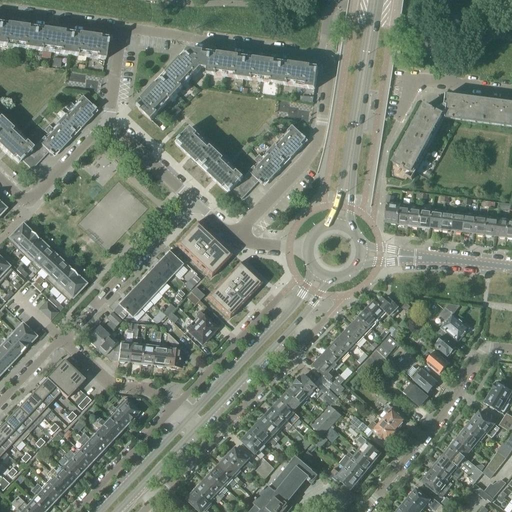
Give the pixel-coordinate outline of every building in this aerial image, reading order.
[(15,26),(0,24),(0,46),(6,47),(6,44),(24,47),(24,50),(33,51),(36,29),(20,27),(20,26),(16,25),(15,26)] [(68,56),(71,34),(56,32),(56,31),(51,30),(51,31),(36,29),(33,51),(42,52),(42,49),(60,52),(59,55),(68,56)] [(87,36),(71,34),(68,56),(77,57),(78,54),(95,56),(95,60),(103,61),(104,61),(106,47),(107,47),(107,42),(106,42),(106,39),(91,37),(92,36),(87,35),(87,36)] [(188,50),(185,54),(202,69),(207,70),(207,75),(210,53),(188,50)] [(226,56),(210,53),(207,75),(216,77),(217,73),(226,75),(234,76),(234,79),(243,80),(246,58),(231,56),(226,55),(226,56)] [(170,70),(160,80),(176,95),(183,89),(180,86),(187,80),(193,73),(195,76),(201,69),(202,70),(202,69),(185,54),(182,57),(174,66),(173,65),(170,69),(170,70)] [(246,58),(243,80),(252,82),(252,78),(261,80),(270,81),(270,84),(279,85),(282,63),(266,61),(261,60),(261,61),(246,58)] [(61,60),(57,59),(53,59),(52,67),(60,68),(61,60)] [(282,63),(279,85),(287,87),(288,83),(297,85),(306,86),(305,89),(311,90),(315,90),(317,76),(317,77),(317,72),(316,71),(316,68),(302,66),(300,65),(297,65),(297,66),(282,63)] [(176,95),(160,80),(150,91),(149,91),(146,94),(146,95),(136,106),(138,108),(137,109),(141,112),(151,122),(158,115),(156,113),(162,106),(168,100),(170,102),(176,95)] [(424,106),(416,121),(434,131),(439,121),(440,122),(443,117),(445,118),(445,120),(452,121),(455,98),(445,96),(444,106),(434,112),(424,106)] [(65,115),(60,121),(74,133),(78,128),(80,130),(86,124),(92,117),(90,115),(95,110),(92,107),(82,97),(81,98),(77,103),(78,104),(75,108),(70,103),(67,106),(65,109),(70,113),(67,117),(65,115)] [(468,99),(455,98),(452,121),(468,122),(471,99),(468,98),(468,99)] [(473,99),(471,99),(468,122),(483,124),(486,102),(473,100),(473,99)] [(498,103),(486,102),(483,124),(498,126),(501,103),(499,102),(498,103)] [(504,103),(501,103),(498,126),(511,128),(511,105),(504,104),(504,103)] [(170,114),(173,117),(174,118),(181,112),(179,111),(176,108),(170,114)] [(74,133),(60,121),(55,126),(57,127),(53,131),(48,126),(46,129),(43,132),(48,136),(45,140),(43,138),(38,143),(48,153),(51,156),(52,156),(57,151),(59,153),(65,146),(71,140),(69,138),(74,133)] [(416,121),(408,135),(427,146),(430,141),(429,140),(434,131),(416,121)] [(7,124),(0,130),(0,147),(3,151),(2,151),(6,154),(12,160),(15,157),(20,162),(20,163),(22,161),(24,159),(23,159),(26,157),(30,152),(33,149),(26,142),(24,145),(17,138),(10,131),(11,130),(12,129),(7,124)] [(280,133),(277,136),(297,153),(303,147),(301,145),(306,139),(302,136),(292,127),(287,132),(289,134),(286,137),(280,133)] [(204,167),(217,154),(211,148),(211,149),(209,150),(202,143),(195,137),(197,135),(190,128),(181,138),(180,138),(177,142),(183,147),(181,150),(187,155),(186,156),(190,159),(196,164),(199,162),(204,167)] [(408,135),(400,150),(418,160),(424,150),(424,151),(427,146),(408,135)] [(279,141),(270,150),(284,163),(289,158),(290,159),(297,153),(277,136),(275,138),(279,141)] [(38,143),(34,148),(44,157),(47,153),(48,153),(38,143)] [(33,149),(30,152),(40,162),(40,161),(43,157),(44,158),(44,157),(34,148),(33,149)] [(259,156),(256,158),(275,176),(281,169),(279,168),(284,163),(270,150),(262,159),(259,156)] [(418,160),(400,150),(392,164),(407,172),(404,176),(411,181),(414,176),(411,175),(414,170),(413,169),(418,160)] [(30,152),(26,157),(36,166),(35,166),(39,162),(40,162),(30,152)] [(222,159),(217,154),(204,167),(209,172),(207,174),(213,180),(212,181),(216,184),(216,183),(223,189),(225,187),(230,192),(232,191),(234,189),(236,186),(240,182),(243,179),(236,172),(234,174),(228,168),(220,161),(222,159)] [(24,159),(22,161),(31,171),(32,170),(31,170),(35,166),(35,167),(36,166),(26,157),(23,159),(24,159)] [(254,168),(249,173),(259,182),(258,183),(262,186),(267,180),(269,182),(275,176),(256,158),(254,161),(259,166),(255,169),(254,168)] [(249,173),(244,177),(254,187),(255,187),(254,186),(258,182),(258,183),(259,182),(249,173)] [(244,177),(243,179),(240,182),(250,191),(250,190),(254,187),(244,177)] [(240,182),(236,186),(246,196),(246,195),(250,191),(240,182)] [(234,189),(232,191),(242,200),(242,199),(245,195),(246,196),(236,186),(234,189)] [(396,224),(397,224),(399,207),(392,206),(393,198),(388,197),(385,217),(386,218),(385,223),(390,223),(390,225),(395,226),(396,224)] [(408,226),(410,210),(411,207),(400,205),(399,207),(397,224),(398,224),(399,226),(404,227),(405,225),(408,226)] [(418,227),(419,227),(421,211),(410,210),(408,226),(412,226),(412,228),(417,229),(418,227)] [(426,228),(430,229),(432,212),(421,211),(419,227),(420,227),(421,229),(425,230),(426,228)] [(440,230),(441,230),(443,214),(432,212),(430,229),(433,229),(434,231),(439,231),(440,230)] [(448,231),(451,231),(454,215),(443,214),(441,230),(442,230),(443,232),(447,232),(448,231)] [(462,233),(464,217),(454,215),(451,231),(455,232),(456,234),(460,234),(462,233)] [(470,234),(473,234),(475,218),(464,217),(462,233),(464,233),(464,235),(469,235),(470,234)] [(483,235),(485,236),(487,220),(475,218),(473,234),(477,235),(478,236),(482,237),(483,235)] [(492,236),(495,237),(497,221),(487,220),(485,236),(486,237),(491,238),(492,236)] [(505,238),(506,238),(508,222),(497,221),(495,237),(498,237),(499,239),(504,240),(505,238)] [(231,256),(228,253),(217,243),(210,237),(199,226),(197,224),(196,223),(196,224),(193,227),(178,242),(177,244),(176,245),(175,246),(176,246),(178,249),(189,259),(196,265),(207,276),(210,278),(210,279),(211,278),(214,275),(228,260),(231,257),(231,256)] [(9,239),(18,247),(31,233),(23,225),(9,239)] [(18,247),(25,254),(39,240),(31,233),(18,247)] [(25,254),(33,262),(47,248),(39,240),(25,254)] [(33,262),(41,269),(55,255),(47,248),(33,262)] [(168,253),(160,263),(173,275),(180,268),(181,269),(183,268),(181,267),(182,266),(168,253)] [(41,269),(49,277),(63,262),(55,255),(41,269)] [(0,257),(0,273),(2,275),(10,267),(0,257)] [(49,277),(57,284),(70,270),(63,262),(49,277)] [(160,263),(151,271),(164,284),(173,275),(160,263)] [(229,319),(232,317),(242,306),(248,300),(248,299),(259,288),(261,285),(262,285),(261,284),(258,282),(243,267),(240,265),(239,264),(226,278),(219,285),(214,291),(209,296),(207,298),(206,299),(207,299),(209,302),(225,317),(228,319),(228,320),(229,319)] [(57,284),(65,292),(78,277),(70,270),(57,284)] [(151,271),(143,280),(156,292),(164,284),(151,271)] [(78,277),(65,292),(73,299),(86,285),(78,277)] [(143,280),(135,289),(148,301),(156,292),(143,280)] [(135,289),(126,297),(140,310),(148,301),(135,289)] [(204,297),(199,293),(195,289),(190,294),(199,302),(204,297)] [(199,302),(190,294),(186,299),(194,307),(199,302)] [(140,310),(126,297),(118,306),(131,319),(140,310)] [(382,300),(377,305),(386,314),(386,315),(391,320),(400,311),(389,300),(386,303),(382,300)] [(369,307),(366,310),(378,322),(386,315),(386,314),(377,305),(374,302),(373,303),(372,303),(369,306),(369,307)] [(58,315),(46,304),(38,312),(50,323),(58,315)] [(169,305),(161,313),(165,317),(167,318),(175,310),(169,305)] [(359,318),(359,319),(371,330),(378,322),(366,310),(363,314),(362,314),(359,317),(359,318)] [(438,334),(442,337),(453,346),(457,342),(459,340),(460,341),(467,332),(466,332),(467,330),(445,311),(441,316),(448,322),(442,329),(438,334)] [(86,340),(95,349),(107,336),(121,322),(112,314),(107,318),(112,323),(103,332),(98,328),(86,340)] [(167,319),(175,327),(180,322),(171,314),(167,319)] [(199,322),(196,325),(210,339),(214,335),(213,333),(216,330),(203,318),(200,315),(196,319),(199,322)] [(354,323),(351,326),(363,338),(371,330),(359,319),(358,319),(357,319),(354,322),(354,323)] [(23,324),(15,333),(29,346),(37,337),(23,324)] [(210,339),(196,325),(192,329),(189,326),(185,330),(188,333),(188,334),(201,346),(204,343),(206,344),(210,339)] [(419,328),(416,331),(419,334),(425,328),(421,325),(419,328)] [(344,334),(343,334),(356,346),(363,338),(351,326),(348,330),(346,330),(344,332),(344,334)] [(392,333),(389,337),(393,341),(396,337),(397,337),(402,331),(398,327),(393,333),(392,333)] [(140,364),(141,365),(143,347),(136,346),(138,331),(133,330),(133,331),(133,333),(129,363),(133,364),(134,365),(138,366),(140,364)] [(386,330),(379,338),(382,341),(390,333),(386,330)] [(125,363),(129,363),(133,333),(127,332),(125,345),(120,344),(120,345),(118,362),(119,362),(119,364),(123,364),(125,363)] [(148,365),(152,366),(156,333),(152,332),(151,340),(150,348),(143,347),(141,365),(142,366),(146,367),(148,365)] [(15,333),(8,340),(22,353),(29,346),(15,333)] [(163,367),(165,350),(158,349),(160,333),(156,333),(152,366),(156,367),(157,368),(161,369),(163,367)] [(339,339),(336,342),(348,354),(356,346),(343,334),(343,335),(341,335),(339,338),(339,339)] [(166,341),(174,348),(178,345),(167,335),(166,341)] [(104,357),(105,356),(116,344),(107,336),(95,349),(96,350),(95,351),(100,355),(100,354),(104,357)] [(397,344),(393,341),(389,337),(381,346),(390,353),(397,344)] [(453,346),(442,337),(434,347),(446,358),(449,355),(450,356),(451,354),(453,355),(456,352),(455,350),(456,349),(453,346)] [(8,340),(1,348),(14,361),(22,353),(8,340)] [(329,350),(328,350),(340,362),(348,354),(336,342),(333,346),(331,346),(329,348),(329,350)] [(105,356),(110,361),(118,345),(116,344),(105,356)] [(118,362),(120,345),(118,345),(110,361),(118,362)] [(1,348),(0,348),(0,362),(7,369),(14,361),(1,348)] [(420,359),(425,363),(439,375),(440,374),(442,374),(444,371),(444,370),(448,365),(429,348),(420,359)] [(165,350),(163,367),(169,368),(170,370),(174,370),(176,369),(182,370),(183,363),(178,362),(179,360),(177,360),(178,351),(165,350)] [(324,355),(321,358),(333,370),(340,362),(328,350),(328,351),(326,351),(323,354),(324,355)] [(376,351),(365,363),(372,370),(374,372),(386,360),(383,358),(376,351)] [(333,370),(321,358),(320,359),(319,359),(316,362),(316,363),(312,367),(328,382),(332,379),(329,376),(334,371),(333,370)] [(63,361),(46,380),(60,394),(66,400),(84,381),(63,361)] [(360,365),(356,362),(356,361),(348,369),(352,373),(360,365)] [(410,378),(414,381),(427,393),(430,391),(430,392),(433,389),(432,388),(436,383),(418,368),(410,378)] [(294,384),(295,385),(309,398),(314,393),(318,397),(322,394),(304,377),(301,380),(299,378),(294,384)] [(46,380),(39,387),(53,401),(60,394),(46,380)] [(343,391),(339,387),(334,383),(329,388),(338,397),(343,391)] [(493,391),(490,394),(508,404),(510,401),(507,400),(510,395),(509,392),(503,388),(504,386),(498,383),(497,385),(496,384),(496,385),(495,385),(492,390),(493,391)] [(411,384),(403,394),(419,408),(420,407),(421,408),(425,403),(424,402),(427,399),(415,388),(415,387),(411,384)] [(288,393),(300,405),(305,400),(306,401),(309,398),(295,385),(292,389),(290,388),(287,391),(288,393)] [(39,387),(32,395),(50,412),(46,408),(53,401),(39,387)] [(328,390),(323,395),(320,399),(330,408),(313,426),(310,424),(309,425),(311,428),(321,437),(341,417),(330,407),(337,400),(328,390)] [(280,401),(294,414),(297,411),(295,410),(300,405),(288,393),(287,394),(285,393),(282,397),(283,398),(280,401)] [(508,404),(490,394),(490,395),(488,395),(486,398),(487,400),(484,404),(503,416),(505,411),(504,410),(508,404)] [(32,395),(25,402),(43,419),(50,412),(32,395)] [(377,401),(383,406),(387,401),(382,396),(377,401)] [(86,397),(77,407),(81,411),(90,402),(86,397)] [(123,400),(114,410),(128,423),(138,414),(123,400)] [(275,407),(273,409),(291,427),(295,424),(289,419),(294,414),(280,401),(280,402),(278,401),(275,405),(275,407)] [(25,402),(18,410),(36,427),(43,419),(25,402)] [(113,415),(108,420),(121,431),(121,430),(123,431),(126,428),(126,426),(128,423),(114,410),(111,406),(108,410),(113,415)] [(378,417),(382,421),(398,434),(398,433),(397,432),(401,428),(401,426),(405,421),(387,406),(383,411),(381,409),(376,415),(378,417)] [(265,417),(278,430),(283,425),(288,431),(291,427),(273,409),(270,412),(268,412),(265,415),(265,417)] [(18,410),(11,417),(29,434),(36,427),(18,410)] [(472,422),(471,422),(487,435),(492,439),(499,430),(479,413),(476,417),(474,417),(471,420),(472,422)] [(499,426),(508,432),(511,426),(511,418),(506,415),(499,426)] [(11,417),(4,424),(22,442),(29,434),(11,417)] [(93,420),(95,422),(113,439),(116,436),(118,437),(121,434),(120,431),(121,431),(108,420),(104,424),(96,417),(93,420)] [(260,423),(258,425),(276,443),(279,440),(274,435),(278,430),(265,417),(265,418),(263,417),(259,421),(260,423)] [(378,417),(373,423),(368,429),(384,443),(385,442),(388,445),(393,439),(395,439),(397,436),(397,434),(398,434),(382,421),(378,417)] [(350,423),(356,428),(360,424),(354,419),(350,423)] [(98,430),(93,435),(107,448),(112,443),(111,442),(113,439),(95,422),(93,425),(98,430)] [(467,425),(463,430),(478,442),(482,438),(484,439),(487,435),(471,422),(469,426),(467,425)] [(4,424),(0,428),(0,435),(15,449),(22,442),(4,424)] [(250,433),(263,446),(267,441),(273,447),(276,443),(258,425),(255,428),(253,428),(250,431),(250,433)] [(346,430),(354,436),(355,438),(359,433),(350,426),(346,430)] [(323,436),(328,441),(335,433),(330,429),(323,436)] [(460,436),(457,439),(473,452),(476,448),(474,447),(478,442),(463,430),(459,434),(460,436)] [(63,437),(67,440),(72,435),(68,432),(63,437)] [(265,448),(263,446),(250,433),(250,434),(248,433),(244,437),(245,439),(242,442),(261,460),(264,456),(260,453),(265,448)] [(0,435),(0,449),(4,453),(11,446),(14,449),(15,449),(0,435)] [(83,435),(80,438),(98,455),(101,452),(102,454),(107,448),(93,435),(89,440),(83,435)] [(52,442),(53,443),(55,446),(61,439),(58,436),(57,438),(56,437),(52,442)] [(78,451),(79,452),(91,463),(92,464),(97,459),(96,458),(98,455),(80,438),(77,442),(82,447),(78,451)] [(315,445),(318,446),(321,449),(327,442),(322,438),(315,445)] [(363,447),(359,453),(372,464),(373,464),(374,464),(377,460),(377,459),(380,455),(359,438),(356,442),(363,447)] [(453,442),(449,447),(464,459),(468,455),(470,456),(473,452),(457,439),(455,443),(453,442)] [(305,451),(306,450),(305,449),(309,445),(304,441),(299,446),(305,451)] [(511,446),(504,441),(501,445),(511,452),(511,450),(511,446)] [(42,446),(37,442),(30,450),(35,454),(42,446)] [(305,449),(306,450),(310,454),(317,448),(311,442),(309,445),(305,449)] [(46,451),(49,454),(56,446),(55,446),(53,443),(46,451)] [(501,447),(499,449),(508,456),(511,452),(501,445),(501,447)] [(446,453),(443,456),(459,469),(468,476),(474,481),(481,473),(464,459),(449,447),(445,451),(446,453)] [(294,451),(296,453),(300,456),(303,453),(297,448),(294,451)] [(498,451),(496,454),(506,460),(508,456),(499,449),(498,451)] [(227,457),(226,458),(239,471),(244,466),(249,470),(253,467),(235,450),(232,453),(229,453),(227,455),(227,457)] [(69,452),(66,455),(83,471),(86,469),(87,470),(91,465),(90,463),(91,463),(79,452),(74,457),(69,452)] [(303,457),(308,462),(312,457),(307,453),(303,457)] [(349,465),(344,470),(358,481),(359,481),(360,481),(363,477),(363,476),(365,473),(345,456),(342,453),(339,457),(349,465)] [(348,453),(345,456),(365,473),(368,470),(369,470),(372,467),(372,465),(372,464),(359,453),(354,458),(348,453)] [(496,454),(493,458),(502,464),(506,460),(496,454)] [(52,470),(49,473),(66,489),(69,486),(70,487),(75,482),(74,481),(76,479),(77,480),(81,476),(82,475),(81,474),(83,471),(66,455),(63,458),(66,461),(66,462),(62,458),(58,463),(64,468),(58,475),(52,470)] [(439,459),(435,464),(450,477),(454,472),(456,473),(459,469),(443,456),(441,459),(439,459)] [(221,464),(218,467),(236,484),(239,480),(234,476),(239,471),(226,458),(225,459),(223,459),(220,462),(221,464)] [(284,511),(287,511),(291,508),(286,504),(306,481),(306,480),(312,484),(318,477),(303,465),(303,464),(296,458),(289,466),(290,466),(270,489),(268,487),(265,491),(264,490),(262,492),(263,492),(256,500),(256,499),(255,501),(256,502),(253,506),(255,507),(251,511),(284,511)] [(493,458),(490,463),(499,468),(502,464),(493,458)] [(265,462),(261,466),(270,475),(274,470),(265,462)] [(30,467),(36,473),(39,469),(34,463),(30,467)] [(490,463),(487,467),(496,472),(499,468),(490,463)] [(432,470),(429,473),(449,489),(452,485),(446,481),(450,477),(435,464),(431,468),(432,470)] [(211,475),(210,475),(223,488),(228,483),(233,487),(236,484),(218,467),(215,470),(213,470),(210,473),(211,475)] [(487,467),(484,471),(493,476),(496,472),(487,467)] [(255,472),(265,481),(269,476),(259,468),(255,472)] [(358,481),(344,470),(340,475),(333,470),(330,473),(331,474),(327,479),(337,487),(338,487),(337,486),(341,482),(351,490),(354,487),(355,487),(358,483),(358,482),(358,481)] [(493,476),(484,471),(482,474),(489,480),(490,480),(491,478),(493,476)] [(52,481),(47,486),(60,498),(65,493),(64,491),(66,489),(49,473),(47,476),(52,481)] [(449,489),(429,473),(429,474),(427,473),(424,477),(425,479),(422,483),(439,497),(443,492),(445,494),(449,489)] [(205,481),(203,483),(220,500),(221,501),(224,497),(223,496),(227,491),(223,488),(210,475),(210,476),(208,475),(205,478),(205,481)] [(13,484),(17,488),(24,481),(21,477),(13,484)] [(0,481),(0,490),(2,492),(8,485),(2,479),(0,481)] [(196,490),(195,491),(210,505),(211,505),(209,503),(213,499),(217,503),(220,500),(203,483),(201,486),(198,485),(196,488),(196,490)] [(493,486),(492,486),(499,492),(502,488),(498,484),(496,483),(493,486)] [(37,486),(34,489),(51,505),(54,502),(55,503),(60,498),(47,486),(42,491),(37,486)] [(492,486),(489,490),(496,495),(499,492),(492,486)] [(37,497),(32,502),(42,511),(46,511),(50,509),(49,507),(51,505),(34,489),(32,492),(37,497)] [(408,499),(421,511),(426,505),(429,508),(432,504),(415,490),(412,494),(411,495),(408,498),(408,499)] [(496,495),(489,490),(486,493),(493,499),(496,495)] [(210,505),(195,491),(195,492),(193,492),(190,495),(190,497),(187,501),(198,511),(206,511),(205,511),(210,505)] [(18,498),(15,501),(25,511),(42,511),(32,502),(27,507),(18,498)] [(404,505),(401,508),(405,511),(420,511),(421,511),(408,499),(407,500),(406,500),(404,503),(404,505)] [(441,503),(450,510),(454,505),(446,499),(445,500),(445,499),(441,503)] [(25,511),(15,501),(11,505),(18,511),(25,511)]
